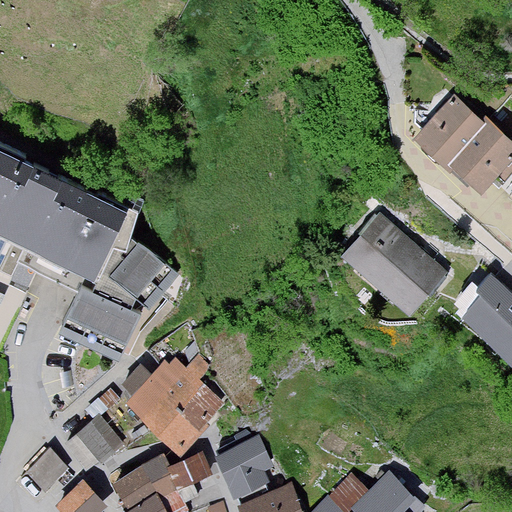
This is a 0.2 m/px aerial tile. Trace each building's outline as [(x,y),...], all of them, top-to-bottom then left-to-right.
[(480,126),(449,99),(407,146),(437,173),(441,169),(480,126)] [(480,126),(441,169),(474,199),(511,156),(511,144),(485,121),(480,126)] [(120,209),(0,153),(0,241),(86,282),(120,209)] [(375,219),(337,259),(404,321),(442,281),(375,219)] [(140,292),(169,260),(141,234),(111,266),(140,292)] [(511,377),(511,304),(485,279),(446,321),(510,380),(511,377)] [(137,318),(78,290),(63,323),(121,351),(137,318)] [(219,406),(167,357),(119,406),(172,456),(219,406)] [(101,410),(71,436),(95,463),(124,436),(101,410)] [(255,433),(207,453),(228,503),(268,486),(262,472),(270,469),(255,433)] [(26,471),(46,488),(70,462),(51,444),(26,471)] [(160,456),(96,487),(108,511),(174,511),(197,501),(179,464),(167,470),(160,456)] [(384,477),(346,511),(401,511),(409,506),(384,477)] [(98,511),(103,508),(78,482),(49,510),(50,511),(98,511)] [(294,511),(284,487),(230,509),(231,511),(294,511)] [(333,511),(325,503),(315,511),(333,511)]
